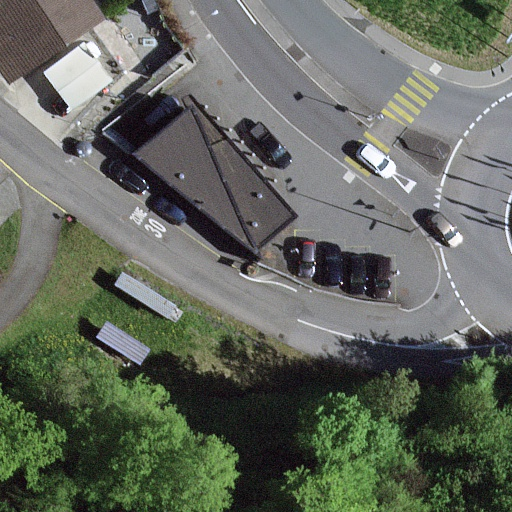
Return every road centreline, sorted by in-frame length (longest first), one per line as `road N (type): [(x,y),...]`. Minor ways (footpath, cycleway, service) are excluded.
road 1 (residential): [(0,127),(63,184),(200,277),(281,314),(350,333),(392,333),(428,325),(485,292)]
road 2 (primary): [(223,0),(278,72),(467,247)]
road 3 (primary): [(511,123),(443,114),(375,88),(341,67),(274,0)]
road 4 (primary): [(511,130),(472,183),(467,247)]
